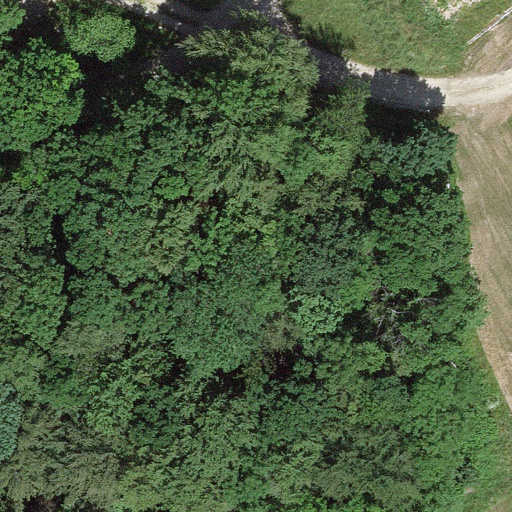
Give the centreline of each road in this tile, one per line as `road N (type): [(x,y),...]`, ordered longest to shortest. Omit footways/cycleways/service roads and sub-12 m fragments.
road 1 (track): [(245,0),(273,45),(331,89),(393,107),(511,83)]
road 2 (track): [(0,108),(153,74),(288,56)]
